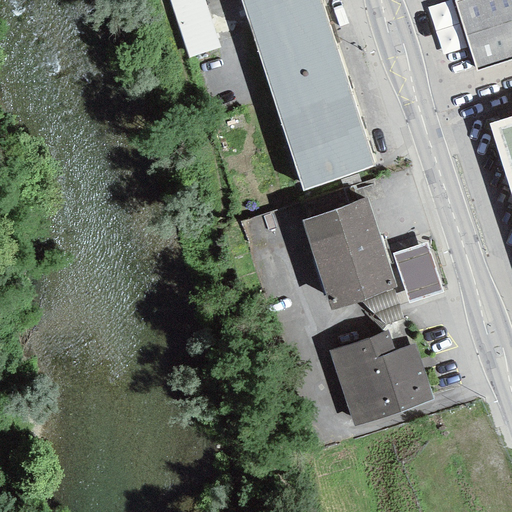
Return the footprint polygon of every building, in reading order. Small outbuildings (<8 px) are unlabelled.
[(169,0),(189,57),(220,47),(204,0),(169,0)] [(319,0),(242,0),(302,190),(374,166),(319,0)] [(511,0),(459,0),(455,1),(477,70),(511,59),(511,0)] [(511,125),(491,132),(511,196),(511,125)] [(366,198),(301,221),(331,310),(396,287),(366,198)] [(426,243),(393,253),(408,303),(442,292),(426,243)] [(328,351),(354,426),(434,399),(414,344),(395,351),(387,331),(328,351)]
